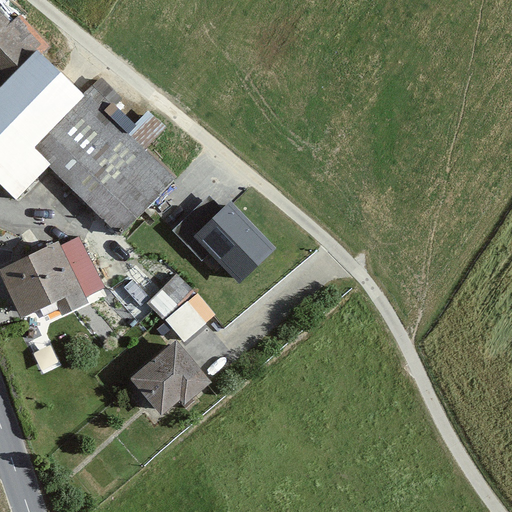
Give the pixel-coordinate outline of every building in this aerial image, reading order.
[(0,11),(0,180),(16,197),(49,163),(119,232),(172,178),(142,149),(165,127),(148,110),(135,123),(118,106),(125,99),(101,75),(83,94),(42,54),(52,44),(20,13),(11,23),(0,11)] [(277,248),(230,200),(222,208),(210,195),(173,230),(202,260),(210,253),(240,284),(277,248)] [(59,241),(0,269),(0,274),(22,318),(56,301),(63,315),(88,303),(85,297),(105,287),(80,235),(60,245),(59,241)] [(193,290),(176,274),(146,303),(163,320),(193,290)] [(216,315),(198,293),(166,320),(185,342),(216,315)] [(213,382),(177,340),(130,379),(162,415),(180,400),(185,406),(213,382)]
